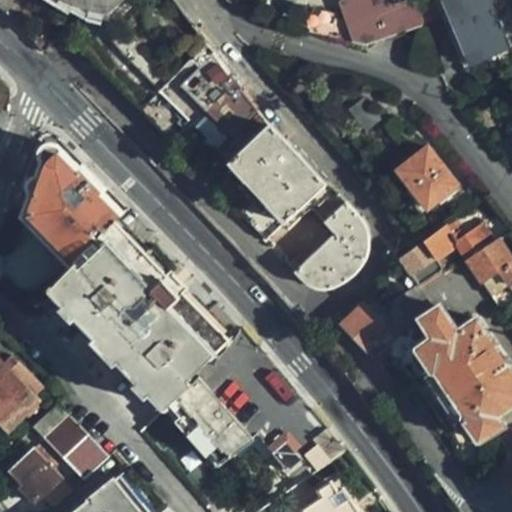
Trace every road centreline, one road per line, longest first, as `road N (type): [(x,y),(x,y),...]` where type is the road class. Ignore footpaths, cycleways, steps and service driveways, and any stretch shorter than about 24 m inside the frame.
road 1 (residential): [(43,86),(69,70),(86,76),(285,289),(311,308),(351,302),(373,280),(383,247),(380,214),(189,0)]
road 2 (secondary): [(43,86),(304,360),(421,511)]
